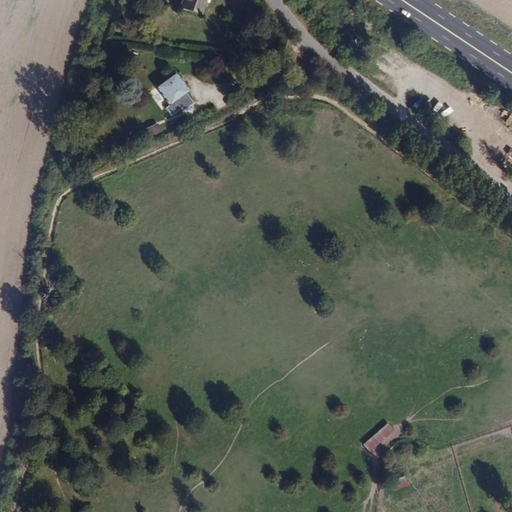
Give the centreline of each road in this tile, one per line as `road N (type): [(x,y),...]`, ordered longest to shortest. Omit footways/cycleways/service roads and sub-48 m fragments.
road 1 (track): [(14,511),(34,437),(53,222),(70,188),(268,97),(298,93),(327,98),(511,234)]
road 2 (residential): [(511,203),(315,49),(272,0)]
road 3 (primary): [(402,0),(511,72)]
